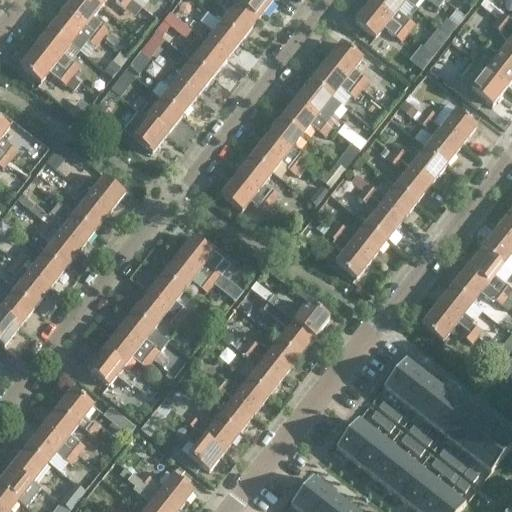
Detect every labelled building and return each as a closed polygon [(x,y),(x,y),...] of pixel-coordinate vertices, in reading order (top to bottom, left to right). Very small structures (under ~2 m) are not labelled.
[(102,42),(109,33),(92,20),(100,10),(88,0),(74,0),(65,12),(85,28),(102,42)] [(88,0),(100,10),(107,0),(88,0)] [(132,4),(131,3),(126,0),(119,0),(115,6),(124,14),(132,4)] [(158,0),(150,10),(161,19),(171,7),(162,0),(158,0)] [(256,23),(230,3),(226,0),(218,0),(214,6),(229,17),(221,26),(241,42),(256,23)] [(226,0),(230,3),(256,23),(271,4),(266,0),(226,0)] [(374,0),(369,6),(408,37),(414,29),(397,15),(405,4),(400,0),(374,0)] [(444,5),(439,0),(438,0),(400,0),(405,4),(414,11),(423,0),(438,12),(444,5)] [(401,46),(408,37),(369,6),(354,25),(374,42),(383,31),(401,46)] [(511,22),(511,23),(497,11),(491,18),(495,22),(511,35),(511,22)] [(95,51),(102,42),(85,28),(65,12),(50,31),(70,47),(79,54),(87,45),(95,51)] [(511,65),(511,35),(495,22),(491,18),(484,13),(480,18),(502,35),(500,37),(510,45),(500,57),(511,65)] [(192,34),(173,19),(167,26),(194,47),(200,40),(192,34)] [(438,30),(449,39),(456,29),(446,21),(438,30)] [(214,36),(207,31),(199,24),(192,34),(200,40),(206,45),(226,61),(241,42),(221,26),(214,36)] [(73,80),(80,71),(62,57),(70,47),(50,31),(35,50),(55,66),(73,80)] [(211,80),(226,61),(206,45),(191,64),(211,80)] [(341,46),(326,65),(347,82),(362,62),(341,46)] [(455,51),(466,60),(470,55),(459,46),(455,51)] [(145,48),(141,54),(148,60),(153,55),(145,48)] [(73,80),(55,66),(35,50),(19,69),(40,86),(49,75),(60,84),(59,84),(65,89),(66,88),(74,95),(80,86),(72,80),(73,80)] [(479,59),(474,55),(472,54),(470,55),(466,60),(468,62),(506,92),(511,84),(511,65),(500,57),(493,66),(482,56),(479,59)] [(147,60),(140,55),(137,59),(144,64),(147,60)] [(211,80),(191,64),(183,58),(175,68),(169,63),(162,72),(196,99),(211,80)] [(467,70),(464,74),(478,85),(470,95),(491,111),(506,92),(468,62),(464,67),(467,70)] [(459,79),(439,63),(431,73),(451,89),(459,79)] [(146,73),(154,79),(160,71),(152,65),(146,73)] [(311,84),(332,101),(347,82),(326,65),(311,84)] [(181,118),(196,99),(162,72),(155,81),(169,92),(161,102),(181,118)] [(407,89),(387,74),(379,83),(399,99),(407,89)] [(353,87),(360,93),(367,84),(359,79),(353,87)] [(332,101),(311,84),(296,103),(331,131),(349,145),(354,139),(345,132),(343,127),(332,119),(341,108),(332,101)] [(353,102),(360,93),(353,87),(345,97),(353,102)] [(127,108),(136,97),(126,89),(117,101),(127,108)] [(131,109),(138,114),(167,136),(181,118),(161,102),(154,112),(138,100),(131,109)] [(70,117),(80,122),(87,106),(77,101),(70,117)] [(324,140),(331,131),(296,103),(281,122),(302,138),(310,129),(324,140)] [(404,106),(399,112),(409,119),(413,112),(404,106)] [(421,118),(431,126),(436,120),(426,112),(421,118)] [(138,114),(122,133),(151,156),(167,136),(138,114)] [(455,114),(440,133),(461,150),(476,130),(455,114)] [(407,140),(418,127),(406,118),(395,131),(407,140)] [(426,133),(431,126),(421,118),(416,125),(426,133)] [(266,140),(301,169),(308,161),(293,150),(302,138),(281,122),(266,140)] [(0,155),(2,157),(10,163),(17,154),(1,141),(9,131),(0,123),(0,155)] [(446,168),(461,150),(440,133),(431,126),(426,133),(424,135),(433,142),(425,152),(446,168)] [(294,178),(301,169),(266,140),(251,159),(272,176),(279,182),(287,172),(294,178)] [(410,171),(431,188),(446,168),(425,152),(417,163),(405,153),(403,156),(396,150),(391,156),(402,164),(410,171)] [(397,170),(402,164),(391,156),(386,162),(397,170)] [(0,170),(3,172),(10,163),(2,157),(0,159),(0,170)] [(236,178),(272,207),(278,199),(263,188),(272,176),(251,159),(236,178)] [(64,160),(52,173),(69,188),(80,175),(64,160)] [(416,206),(431,188),(410,171),(395,190),(416,206)] [(264,217),(272,207),(236,178),(220,198),(242,214),(250,205),(264,217)] [(82,180),(75,189),(109,216),(125,197),(105,181),(97,191),(82,180)] [(361,194),(401,225),(416,206),(395,190),(386,202),(376,194),(375,196),(366,188),(361,194)] [(75,189),(68,198),(83,209),(74,219),(95,235),(109,216),(75,189)] [(314,210),(326,194),(320,189),(307,204),(314,210)] [(365,228),(386,244),(401,225),(361,194),(356,201),(366,208),(364,210),(374,217),(365,228)] [(51,218),(24,196),(17,205),(80,254),(95,235),(74,219),(59,207),(51,218)] [(80,254),(17,205),(13,210),(38,233),(36,235),(52,248),(45,257),(65,273),(80,254)] [(511,216),(510,215),(495,234),(511,246),(511,216)] [(325,227),(331,231),(336,225),(330,221),(325,227)] [(331,231),(342,240),(346,235),(335,226),(331,231)] [(350,247),(371,263),(386,244),(365,228),(350,247)] [(350,247),(342,240),(331,231),(326,237),(335,244),(332,247),(343,256),(335,266),(356,283),(371,263),(350,247)] [(511,246),(495,234),(480,252),(502,269),(511,257),(511,258),(511,246)] [(176,260),(206,283),(212,288),(219,279),(204,268),(212,257),(192,241),(176,260)] [(511,296),(511,295),(511,293),(494,279),(502,269),(480,252),(465,271),(495,295),(506,303),(507,302),(511,296)] [(14,264),(23,271),(30,262),(21,255),(14,264)] [(45,257),(30,276),(50,292),(65,273),(45,257)] [(212,288),(206,283),(176,260),(162,279),(182,295),(191,284),(198,290),(197,291),(205,297),(212,288)] [(16,279),(23,271),(14,264),(7,273),(16,279)] [(489,304),(491,300),(495,295),(465,271),(450,290),(472,307),(480,297),(489,304)] [(30,276),(15,295),(35,311),(50,292),(30,276)] [(167,314),(175,320),(182,326),(189,318),(174,306),(182,295),(162,279),(147,298),(167,314)] [(472,326),(473,324),(464,317),(472,307),(450,290),(436,309),(457,326),(466,333),(472,326)] [(15,295),(0,313),(0,314),(20,330),(35,311),(15,295)] [(506,303),(495,295),(491,300),(502,308),(506,303)] [(167,314),(147,298),(132,317),(152,333),(167,314)] [(267,305),(313,342),(328,323),(307,306),(297,319),(272,299),(267,305)] [(298,361),(313,342),(267,305),(261,312),(287,332),(277,344),(298,361)] [(457,326),(436,309),(420,328),(442,345),(457,326)] [(0,314),(0,346),(4,350),(20,330),(0,314)] [(117,335),(152,363),(158,355),(144,343),(152,333),(132,317),(117,335)] [(175,335),(182,326),(175,320),(168,329),(175,335)] [(466,333),(476,341),(481,333),(472,326),(466,333)] [(471,346),(476,341),(466,333),(462,339),(471,346)] [(145,373),(152,363),(117,335),(102,354),(123,371),(130,361),(145,373)] [(242,348),(253,356),(283,380),(298,361),(277,344),(269,354),(258,345),(256,347),(248,341),(242,348)] [(495,356),(503,362),(511,352),(504,346),(495,356)] [(238,353),(249,362),(253,356),(242,348),(238,353)] [(215,362),(231,367),(235,355),(220,349),(215,362)] [(143,387),(123,371),(102,354),(87,374),(107,390),(115,380),(130,391),(132,389),(138,394),(143,387)] [(268,399),(283,380),(253,356),(249,362),(247,364),(256,371),(247,382),(268,399)] [(405,363),(383,391),(399,404),(421,376),(405,363)] [(511,372),(506,367),(498,377),(505,383),(511,373),(511,372)] [(421,376),(399,404),(414,415),(436,387),(421,376)] [(226,385),(218,379),(213,386),(224,394),(232,401),(253,418),(268,399),(247,382),(240,392),(228,383),(226,385)] [(206,408),(212,398),(193,385),(186,396),(206,408)] [(219,400),(224,394),(213,386),(208,392),(219,400)] [(436,387),(414,415),(429,427),(451,399),(436,387)] [(83,421),(84,420),(93,409),(72,392),(56,412),(77,429),(92,440),(99,432),(91,426),(91,427),(83,421)] [(451,399),(429,427),(444,439),(466,411),(451,399)] [(232,401),(217,420),(238,437),(253,418),(232,401)] [(384,404),(379,410),(388,418),(393,411),(384,404)] [(150,441),(166,421),(165,420),(171,412),(162,405),(140,432),(150,441)] [(133,431),(108,411),(101,420),(126,440),(133,431)] [(393,411),(388,418),(398,425),(403,419),(393,411)] [(466,411),(444,439),(460,451),(482,423),(466,411)] [(70,453),(77,459),(84,450),(69,439),(77,429),(56,412),(42,431),(62,448),(70,453)] [(376,414),(371,420),(380,428),(385,422),(376,414)] [(197,423),(189,417),(183,424),(193,431),(202,439),(223,456),(238,437),(217,420),(210,429),(199,421),(197,423)] [(385,422),(380,428),(389,435),(395,429),(385,422)] [(482,423),(460,451),(475,463),(497,435),(482,423)] [(357,425),(336,451),(352,464),(373,437),(357,425)] [(414,428),(409,434),(418,442),(423,435),(414,428)] [(42,431),(27,450),(47,467),(62,448),(42,431)] [(223,456),(202,439),(193,431),(185,441),(194,449),(187,458),(208,475),(223,456)] [(423,435),(418,442),(428,449),(433,443),(423,435)] [(511,447),(497,435),(475,463),(491,476),(511,448),(511,447)] [(373,437),(352,464),(367,475),(388,449),(373,437)] [(406,438),(401,444),(410,452),(415,445),(406,438)] [(415,445),(410,452),(420,459),(425,453),(415,445)] [(388,449),(367,475),(382,487),(403,461),(388,449)] [(47,467),(27,450),(12,469),(32,485),(47,467)] [(444,451),(439,458),(448,465),(453,459),(444,451)] [(70,468),(77,459),(70,453),(63,462),(70,468)] [(453,459),(448,465),(458,473),(463,466),(453,459)] [(403,461),(382,487),(397,499),(418,473),(403,461)] [(436,462),(431,468),(440,475),(445,469),(436,462)] [(38,490),(32,485),(12,469),(0,483),(0,490),(17,504),(26,493),(42,505),(48,498),(38,490)] [(178,511),(193,494),(183,485),(189,478),(179,469),(162,491),(143,475),(138,482),(157,497),(175,511),(178,511)] [(445,469),(440,475),(450,483),(455,477),(445,469)] [(468,471),(463,477),(473,485),(478,478),(468,471)] [(418,473),(397,499),(412,511),(433,485),(418,473)] [(175,511),(157,497),(138,482),(132,477),(127,484),(135,490),(132,493),(149,506),(144,511),(175,511)] [(313,481),(292,508),(297,511),(313,511),(328,493),(313,481)] [(460,481),(455,487),(465,495),(470,488),(460,481)] [(43,484),(38,490),(48,498),(53,492),(43,484)] [(433,485),(412,511),(413,511),(435,511),(448,497),(433,485)] [(11,511),(17,504),(0,490),(0,511),(11,511)] [(328,493),(313,511),(338,511),(343,505),(328,493)] [(448,497),(435,511),(460,511),(463,509),(448,497)] [(59,507),(65,511),(69,511),(71,511),(62,503),(59,507)]
